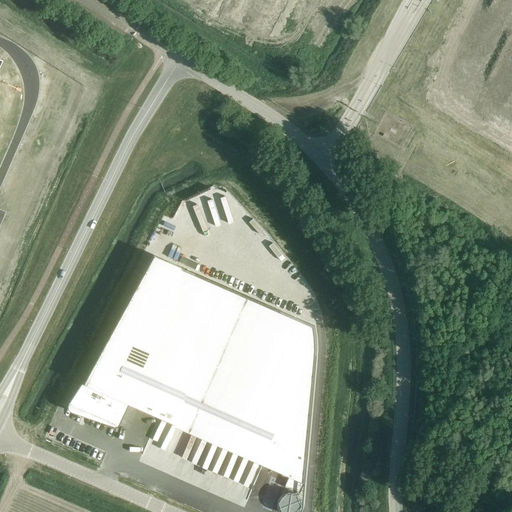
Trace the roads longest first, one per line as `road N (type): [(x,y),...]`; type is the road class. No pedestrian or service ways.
road 1 (unclassified): [(392,511),(402,407),(397,323),(371,234),(303,142),(194,70),(164,84),(19,363)]
road 2 (unclassified): [(0,436),(166,511)]
